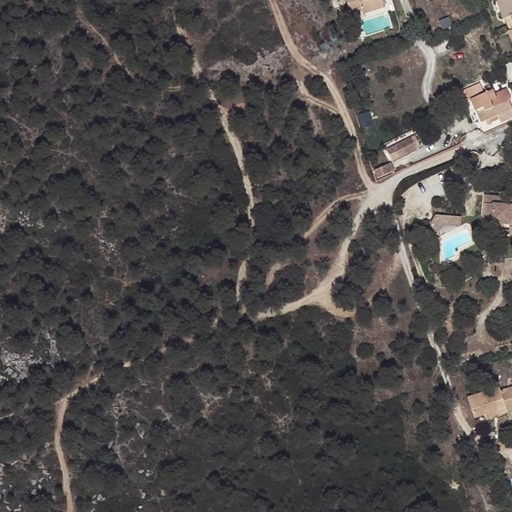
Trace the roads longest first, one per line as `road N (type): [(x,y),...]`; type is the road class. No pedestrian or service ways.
road 1 (track): [(245,311),(245,178),(171,0)]
road 2 (track): [(245,311),(70,396),(59,422),(70,511)]
road 3 (track): [(375,199),(334,92),(288,40),(272,0)]
road 4 (track): [(382,193),(355,226),(341,271),(327,285),(283,312),(245,311)]
road 5 (track): [(375,199),(334,204),(273,268),(260,316)]
road 6 (residential): [(511,126),(411,170),(382,193)]
